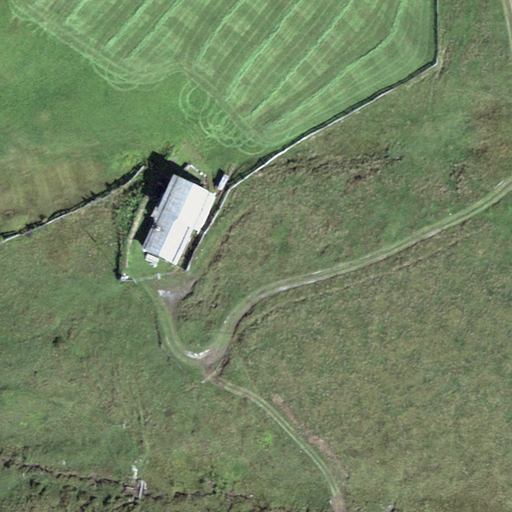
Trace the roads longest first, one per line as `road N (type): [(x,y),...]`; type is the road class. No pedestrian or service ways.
road 1 (track): [(152,283),(167,337),(182,354),(205,358),(252,298),(435,232),(511,178)]
road 2 (track): [(222,346),(327,480),(336,511)]
